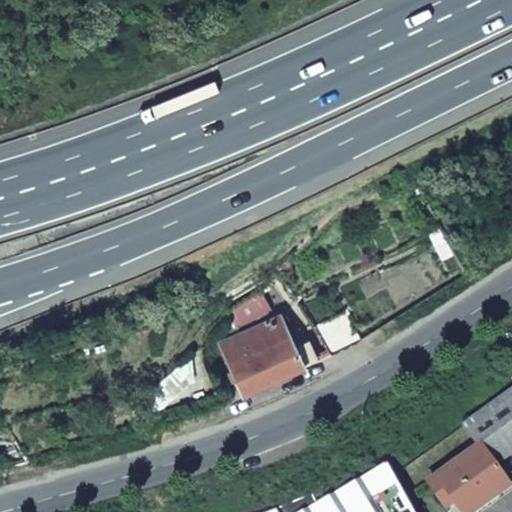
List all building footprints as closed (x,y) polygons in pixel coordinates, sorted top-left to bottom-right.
[(260,291),(225,311),(235,329),(269,310),(260,291)] [(357,334),(339,308),(314,325),(331,351),(357,334)] [(242,396),(304,366),(300,357),(309,352),(300,330),(289,334),(280,316),(219,345),(242,396)] [(511,391),(462,426),(477,448),(479,447),(492,468),(493,467),(497,464),(511,453),(511,391)] [(452,504),(458,511),(471,511),(507,487),(493,467),(492,468),(479,447),(477,448),(427,484),(444,509),(452,504)] [(413,511),(394,474),(387,463),(316,501),(311,491),(259,511),(413,511)]
